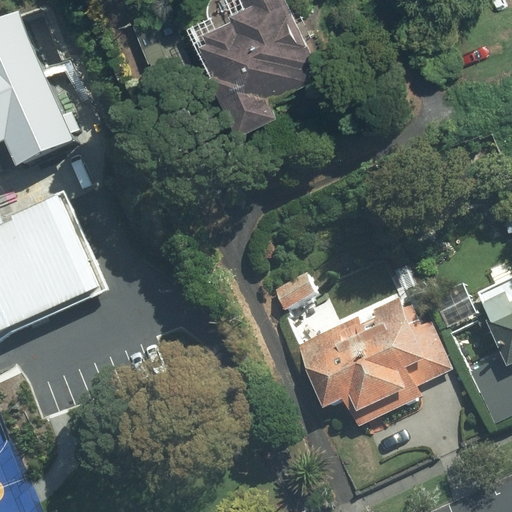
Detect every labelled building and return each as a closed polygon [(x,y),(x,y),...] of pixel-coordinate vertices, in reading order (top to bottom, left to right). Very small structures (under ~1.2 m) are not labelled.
[(245,0),(251,12),(239,18),(241,24),(214,37),(219,47),(211,50),(225,80),(221,82),(250,142),(288,124),(280,105),(319,86),(313,73),(322,68),(289,0),(245,0)] [(48,16),(0,34),(0,159),(24,150),(33,174),(100,147),(48,16)] [(0,237),(13,232),(0,200),(0,237)] [(0,348),(111,299),(68,205),(19,227),(20,230),(0,239),(0,260),(2,265),(0,266),(0,348)] [(290,317),(322,302),(311,281),(280,296),(290,317)] [(497,337),(511,369),(511,284),(482,298),(491,317),(482,321),(491,340),(497,337)] [(363,324),(303,349),(332,420),(353,409),(364,433),(428,403),(422,391),(458,374),(436,324),(426,329),(418,313),(410,315),(405,304),(380,316),(390,336),(372,343),(363,324)]
